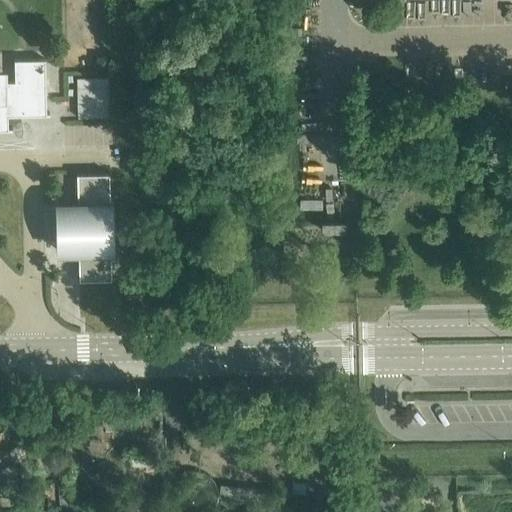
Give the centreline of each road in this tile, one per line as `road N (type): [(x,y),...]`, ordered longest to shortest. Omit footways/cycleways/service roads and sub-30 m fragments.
road 1 (unclassified): [(511,331),(325,333),(175,350)]
road 2 (unclassified): [(175,350),(235,360),(511,357)]
road 3 (unclassified): [(0,353),(175,350)]
